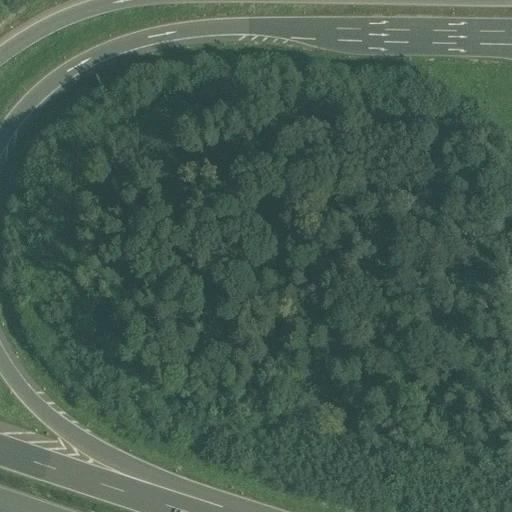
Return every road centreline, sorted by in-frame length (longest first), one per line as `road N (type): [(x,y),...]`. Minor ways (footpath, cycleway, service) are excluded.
road 1 (motorway): [(0,150),(70,76),(154,42),(508,38)]
road 2 (motorway): [(227,511),(139,475),(59,428),(0,359)]
road 3 (motorway): [(199,511),(0,445)]
road 4 (motorway): [(511,3),(335,0)]
road 5 (motorway): [(159,0),(65,16),(0,62)]
